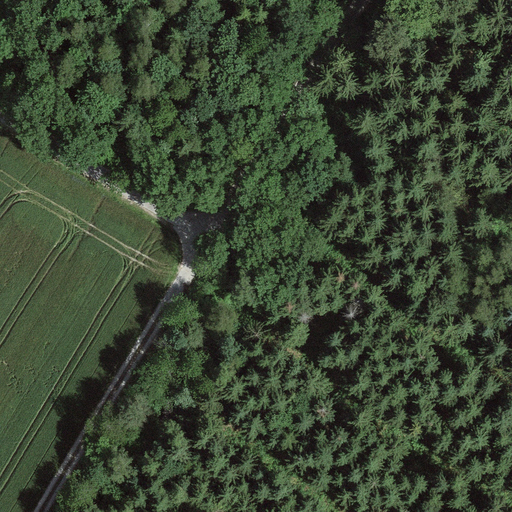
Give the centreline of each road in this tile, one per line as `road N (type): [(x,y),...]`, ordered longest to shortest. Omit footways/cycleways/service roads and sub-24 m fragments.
road 1 (track): [(43,511),(206,230),(5,115)]
road 2 (track): [(206,230),(347,0)]
